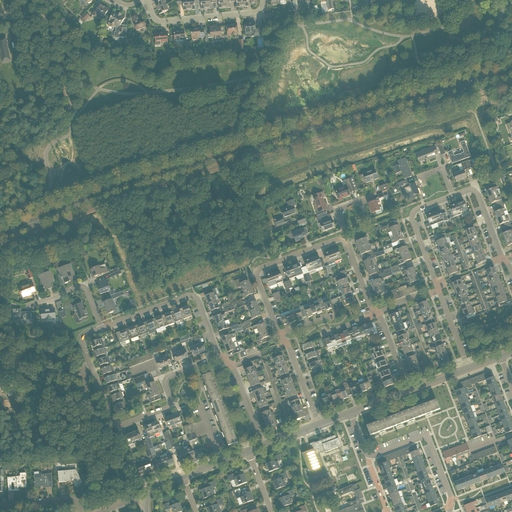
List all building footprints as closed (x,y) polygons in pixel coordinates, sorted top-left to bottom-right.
[(159,0),(160,1),(155,3),(157,9),(166,5),(163,0),(159,0)] [(188,0),(183,0),(182,0),(180,0),(180,5),(183,5),(183,10),(189,10),(188,0)] [(195,4),(198,4),(197,0),(191,0),(188,0),(189,10),(195,10),(195,4)] [(206,0),(197,0),(198,4),(201,4),(201,9),(207,9),(206,0)] [(212,3),(215,3),(215,0),(206,0),(207,9),(213,9),(212,3)] [(224,0),(215,0),(215,3),(218,3),(219,8),(225,8),(224,0)] [(303,0),(304,4),(307,4),(308,12),(314,11),(313,5),(310,5),(310,4),(309,0),(303,0)] [(104,18),(109,9),(100,4),(98,7),(96,6),(92,15),(97,18),(99,15),(104,18)] [(168,11),(166,6),(166,5),(157,9),(159,14),(168,11)] [(85,12),(81,17),(85,21),(90,17),(85,12)] [(121,16),(122,15),(118,13),(117,15),(113,13),(108,23),(108,27),(116,28),(115,32),(114,32),(114,38),(120,38),(120,37),(126,38),(127,31),(124,31),(124,27),(120,25),(125,18),(121,16)] [(138,20),(139,20),(137,15),(131,17),(134,24),(133,24),(136,30),(147,26),(144,19),(139,21),(138,20)] [(259,27),(255,27),(255,22),(250,22),(250,24),(249,24),(244,24),(245,35),(253,34),(253,36),(260,36),(259,27)] [(232,35),(238,34),(237,25),(226,26),(227,36),(232,36),(232,35)] [(217,26),(209,26),(210,31),(210,33),(210,37),(215,37),(215,41),(222,41),(222,40),(221,28),(217,28),(217,27),(217,26)] [(200,28),(198,29),(198,28),(196,28),(196,29),(191,29),(192,40),(199,40),(199,39),(204,38),(203,29),(200,29),(200,28)] [(175,34),(174,34),(174,39),(175,41),(176,41),(176,42),(183,42),(183,40),(185,40),(185,36),(184,31),(175,32),(175,34)] [(155,40),(154,40),(155,45),(155,47),(161,46),(160,45),(160,42),(168,42),(167,37),(167,32),(162,32),(162,33),(155,34),(155,39),(155,40)] [(6,38),(0,39),(0,52),(2,63),(10,61),(7,44),(6,38)] [(452,164),(470,157),(464,141),(460,143),(463,153),(461,154),(461,153),(459,154),(454,156),(452,151),(447,152),(450,158),(451,160),(451,161),(452,164)] [(434,155),(437,154),(435,147),(416,154),(419,162),(426,159),(426,161),(427,160),(426,159),(429,158),(429,159),(435,157),(434,155)] [(409,172),(410,172),(405,158),(397,161),(399,165),(393,167),(395,174),(401,172),(404,180),(399,182),(401,186),(403,186),(408,184),(406,178),(411,177),(409,172)] [(464,171),(471,168),(468,161),(461,164),(463,171),(458,173),(457,172),(453,174),(456,182),(466,178),(464,171)] [(375,169),(362,174),(364,179),(365,183),(376,179),(378,178),(376,173),(375,169)] [(344,186),(335,190),(336,193),(338,198),(342,197),(342,198),(343,198),(350,195),(349,192),(350,192),(351,192),(354,191),(358,190),(353,177),(350,178),(344,180),(343,183),(344,186)] [(387,183),(379,186),(382,193),(390,190),(387,183)] [(488,186),(489,186),(490,190),(487,191),(488,194),(487,194),(488,197),(489,197),(500,193),(499,189),(498,190),(495,183),(488,186)] [(415,184),(409,186),(408,184),(403,186),(404,188),(401,189),(405,201),(417,196),(417,195),(419,194),(415,184)] [(389,200),(393,198),(390,190),(382,193),(384,197),(388,195),(389,200)] [(322,198),(325,197),(323,193),(313,196),(316,205),(315,206),(316,209),(317,211),(320,210),(320,211),(325,209),(323,203),(324,203),(322,198)] [(500,193),(489,197),(488,197),(490,200),(491,204),(495,202),(496,207),(503,204),(500,197),(498,198),(497,195),(500,193)] [(380,202),(379,199),(378,198),(373,200),(373,202),(368,204),(372,213),(376,212),(377,215),(381,213),(382,213),(382,212),(383,211),(383,210),(383,209),(382,207),(379,208),(377,203),(380,202)] [(292,205),(295,204),(293,200),(287,203),(289,207),(281,210),(284,217),(275,220),(275,219),(274,220),(277,227),(291,221),(289,217),(296,214),(292,205)] [(461,214),(468,212),(464,202),(457,204),(461,214)] [(452,218),(461,214),(457,204),(450,207),(451,210),(448,211),(450,218),(449,219),(452,226),(455,225),(452,218)] [(506,211),(503,204),(496,207),(498,211),(495,212),(496,215),(495,216),(497,219),(505,216),(504,212),(506,211)] [(445,213),(442,215),(440,210),(434,213),(437,223),(444,221),(444,222),(446,221),(449,227),(452,226),(449,219),(448,219),(445,213)] [(430,226),(437,223),(434,213),(426,216),(430,226)] [(298,225),(306,222),(304,216),(296,219),(298,225)] [(331,217),(324,220),(322,216),(316,218),(319,224),(320,224),(323,232),(335,227),(331,217)] [(503,224),(504,228),(511,225),(508,218),(506,219),(505,216),(497,219),(498,222),(499,225),(503,224)] [(388,225),(381,228),(382,231),(386,230),(388,233),(389,237),(390,236),(393,235),(401,232),(398,225),(393,227),(389,229),(388,225)] [(466,228),(462,229),(463,232),(464,231),(467,237),(476,234),(473,225),(466,228)] [(511,232),(511,227),(511,225),(504,228),(506,232),(503,234),(504,237),(503,237),(504,240),(511,236),(511,234),(511,233),(511,232)] [(306,227),(303,228),(303,227),(291,232),(290,232),(289,233),(289,234),(288,235),(289,235),(289,236),(289,237),(290,237),(290,238),(291,238),(292,238),(293,238),(294,237),(295,241),(300,239),(300,240),(303,239),(302,237),(306,236),(305,235),(308,234),(306,227)] [(392,244),(403,239),(401,232),(393,235),(394,239),(390,240),(392,244)] [(469,243),(478,239),(476,234),(467,237),(469,243)] [(366,238),(367,238),(366,235),(359,237),(360,240),(356,242),(359,248),(369,244),(366,238)] [(445,239),(447,238),(446,235),(442,237),(437,239),(438,241),(436,242),(435,243),(436,245),(437,246),(438,246),(438,248),(449,244),(449,243),(447,244),(445,239)] [(471,248),(480,245),(478,239),(469,243),(471,248)] [(371,248),(370,248),(369,244),(359,248),(361,255),(365,253),(366,257),(370,256),(375,254),(374,252),(373,252),(371,248)] [(439,254),(449,250),(451,249),(449,244),(438,248),(439,249),(439,250),(438,250),(439,253),(439,254)] [(473,254),(482,250),(480,245),(471,248),(473,254)] [(400,256),(408,253),(406,247),(400,249),(400,248),(395,250),(397,253),(399,252),(400,256)] [(335,262),(341,259),(338,249),(331,252),(335,262)] [(443,259),(451,255),(449,250),(439,254),(441,257),(442,257),(443,259)] [(475,259),(484,256),(482,250),(473,254),(475,259)] [(374,258),(385,254),(383,251),(375,254),(370,256),(371,259),(364,262),(366,269),(377,265),(374,258)] [(328,265),(335,262),(331,252),(324,254),(328,265)] [(405,261),(411,259),(408,253),(400,256),(402,260),(399,261),(400,264),(406,262),(405,261)] [(443,265),(454,261),(451,255),(443,259),(443,260),(442,261),(443,265)] [(477,264),(475,265),(476,268),(486,265),(484,262),(486,261),(484,256),(475,259),(477,264)] [(315,269),(322,267),(318,257),(311,259),(315,269)] [(308,272),(315,269),(311,259),(305,262),(308,272)] [(447,270),(456,266),(454,261),(443,265),(444,268),(445,268),(446,268),(447,270)] [(75,279),(72,270),(70,264),(58,269),(62,279),(64,283),(75,279)] [(302,274),(300,269),(299,264),(292,266),(296,276),(302,274)] [(379,272),(377,265),(366,269),(369,276),(379,272)] [(106,268),(101,270),(99,266),(91,270),(94,277),(108,272),(106,268)] [(289,279),(296,276),(292,266),(285,269),(289,279)] [(460,271),(458,272),(456,266),(447,270),(449,275),(453,274),(454,277),(461,274),(460,271)] [(407,277),(416,274),(414,267),(402,272),(403,275),(406,274),(407,277)] [(495,268),(490,269),(488,267),(482,269),(483,272),(486,271),(487,276),(488,277),(497,273),(495,268)] [(28,279),(33,277),(30,269),(25,271),(28,279)] [(55,282),(53,277),(51,270),(38,275),(44,289),(45,290),(52,288),(50,283),(54,281),(55,282)] [(276,284),(283,281),(279,271),(272,274),(276,284)] [(490,282),(499,279),(497,273),(488,277),(490,282)] [(269,287),(276,284),(272,274),(266,276),(269,287)] [(346,278),(345,279),(343,274),(339,276),(339,275),(335,277),(339,286),(348,283),(346,278)] [(407,281),(405,282),(407,286),(413,284),(412,282),(414,282),(419,280),(416,274),(407,277),(405,278),(407,281)] [(461,280),(463,280),(462,277),(455,279),(456,282),(452,284),(454,289),(463,286),(461,280)] [(381,283),(384,282),(383,278),(370,283),(373,290),(382,287),(381,283)] [(100,294),(110,291),(106,279),(98,282),(99,285),(100,285),(100,287),(98,288),(100,294)] [(248,281),(242,283),(241,279),(234,281),(237,288),(241,287),(242,290),(251,287),(248,281)] [(492,288),(501,284),(499,279),(490,282),(492,288)] [(36,292),(34,287),(32,282),(18,288),(20,293),(21,293),(23,299),(28,297),(28,295),(36,292)] [(347,284),(348,283),(339,286),(342,296),(352,292),(350,288),(348,288),(347,284)] [(492,288),(489,289),(491,294),(494,293),(504,289),(503,286),(502,286),(501,284),(492,288)] [(456,295),(465,292),(463,286),(454,289),(456,295)] [(242,297),(253,293),(251,287),(242,290),(244,294),(241,294),(242,297)] [(387,289),(384,290),(382,287),(373,290),(375,297),(388,292),(387,289)] [(208,295),(206,296),(209,304),(218,300),(218,299),(219,299),(217,294),(216,294),(216,293),(214,289),(206,292),(208,295)] [(505,293),(504,289),(494,293),(496,299),(505,295),(504,293),(505,293)] [(115,294),(113,295),(114,299),(125,295),(123,291),(115,294)] [(275,300),(281,298),(279,292),(272,294),(275,300)] [(342,296),(340,297),(343,307),(346,306),(355,302),(353,297),(352,298),(350,293),(352,293),(352,292),(342,296)] [(458,300),(467,297),(465,292),(456,295),(458,300)] [(503,303),(507,301),(505,295),(496,299),(497,301),(494,302),(496,308),(504,305),(503,303)] [(460,306),(469,303),(467,297),(458,300),(460,306)] [(330,301),(329,302),(328,299),(323,301),(323,300),(318,302),(322,311),(326,309),(326,311),(332,309),(331,309),(333,308),(330,301)] [(118,305),(114,307),(111,300),(103,303),(105,303),(106,306),(105,306),(108,314),(112,312),(112,313),(113,313),(114,314),(120,312),(118,305)] [(217,304),(219,303),(218,300),(209,304),(211,311),(219,308),(217,304)] [(317,300),(308,303),(309,306),(313,316),(312,314),(317,313),(317,314),(322,312),(322,311),(318,302),(317,300)] [(55,303),(59,312),(65,309),(60,301),(55,303)] [(249,312),(259,308),(256,301),(246,305),(249,312)] [(427,302),(423,303),(422,301),(415,303),(416,306),(418,306),(420,310),(429,307),(427,302)] [(82,303),(73,307),(75,314),(77,313),(80,319),(85,317),(88,316),(85,309),(84,309),(82,303)] [(463,311),(471,308),(469,303),(460,306),(463,311)] [(183,320),(192,316),(188,306),(182,308),(183,309),(180,311),(179,309),(183,320)] [(308,318),(313,316),(309,306),(308,306),(309,307),(304,308),(299,309),(303,320),(303,319),(303,318),(307,316),(308,318)] [(422,316),(431,313),(429,307),(420,310),(422,316)] [(251,319),(261,316),(259,308),(249,312),(251,319)] [(474,310),(472,311),(471,308),(463,311),(465,317),(466,317),(467,319),(475,316),(474,313),(475,313),(474,310)] [(24,312),(21,312),(21,309),(13,310),(13,321),(21,321),(21,325),(34,324),(34,312),(30,312),(30,314),(24,314),(24,312)] [(56,319),(55,314),(54,309),(54,310),(46,311),(46,310),(41,310),(41,313),(42,321),(52,320),(52,323),(56,323),(56,319)] [(174,323),(183,320),(179,309),(173,311),(174,313),(171,314),(170,313),(174,323)] [(298,321),(303,320),(299,309),(299,310),(295,312),(295,311),(290,313),(294,323),(294,321),(298,320),(298,321)] [(399,312),(400,312),(399,309),(393,312),(394,314),(390,316),(392,321),(401,318),(399,312)] [(61,319),(67,316),(64,310),(59,312),(61,319)] [(165,326),(174,323),(170,313),(164,315),(165,316),(162,317),(161,316),(165,326)] [(289,325),(294,323),(290,313),(290,314),(286,315),(285,315),(281,317),(284,325),(288,323),(289,325)] [(433,318),(431,313),(422,316),(424,322),(425,324),(431,322),(430,320),(433,318)] [(223,318),(225,317),(224,314),(222,314),(214,317),(216,324),(224,321),(223,318)] [(156,330),(165,326),(161,316),(156,318),(156,320),(153,321),(152,319),(152,320),(156,330)] [(394,327),(403,323),(401,318),(392,321),(394,327)] [(143,323),(147,333),(148,332),(149,335),(157,332),(156,330),(152,320),(147,322),(147,323),(144,324),(143,323)] [(228,324),(226,325),(224,321),(216,324),(219,331),(229,328),(228,324)] [(426,327),(428,333),(437,329),(435,323),(432,325),(431,322),(425,324),(426,327)] [(138,336),(147,333),(143,323),(138,325),(138,326),(135,328),(134,326),(138,336)] [(255,334),(258,333),(267,330),(264,323),(258,325),(252,327),(255,334)] [(373,333),(375,332),(372,323),(367,325),(366,324),(362,325),(366,338),(374,335),(373,333)] [(396,332),(405,329),(403,323),(394,327),(396,332)] [(366,338),(362,325),(361,325),(362,327),(358,329),(357,327),(352,329),(356,338),(360,336),(361,337),(365,336),(366,338)] [(129,340),(138,336),(134,326),(129,328),(129,330),(126,331),(125,330),(129,340)] [(415,337),(418,336),(415,328),(409,330),(410,333),(413,332),(415,337)] [(348,331),(343,332),(346,342),(350,340),(351,340),(351,341),(356,339),(356,338),(352,329),(353,331),(348,332),(348,331)] [(430,338),(439,334),(437,329),(428,333),(430,338)] [(120,343),(129,340),(125,330),(120,332),(120,333),(117,334),(116,333),(120,342),(119,342),(120,343)] [(263,339),(269,336),(267,330),(258,333),(260,336),(257,338),(259,345),(265,343),(263,339)] [(347,345),(346,342),(343,332),(343,334),(339,336),(338,334),(334,336),(338,348),(347,345)] [(231,339),(235,337),(234,334),(230,335),(222,338),(224,346),(232,343),(231,339)] [(400,343),(409,339),(407,334),(398,337),(400,343)] [(441,340),(439,334),(430,338),(432,344),(434,344),(435,345),(434,343),(441,340)] [(333,350),(338,348),(334,336),(333,336),(334,338),(330,339),(329,338),(324,340),(327,349),(332,347),(333,350)] [(94,351),(105,347),(102,338),(91,342),(94,351)] [(402,348),(411,345),(409,339),(400,343),(399,344),(400,346),(401,347),(402,348)] [(429,345),(426,346),(424,340),(421,341),(424,349),(430,347),(429,345)] [(235,354),(237,353),(239,352),(241,352),(237,341),(232,343),(224,346),(227,352),(233,350),(235,354)] [(313,347),(311,342),(302,346),(304,351),(305,350),(307,354),(315,351),(314,347),(313,347)] [(202,344),(199,345),(198,343),(195,344),(200,355),(206,353),(202,344)] [(194,357),(200,355),(195,344),(193,345),(194,346),(190,348),(194,357)] [(404,354),(414,351),(411,345),(402,348),(404,354)] [(430,347),(424,349),(425,352),(428,351),(431,350),(435,352),(436,354),(445,351),(443,345),(441,346),(436,348),(435,345),(435,346),(430,347)] [(105,347),(94,351),(97,357),(98,357),(99,360),(108,356),(105,347)] [(382,351),(380,351),(378,347),(370,350),(374,359),(383,356),(382,351)] [(184,348),(178,350),(179,352),(182,360),(186,358),(186,360),(189,359),(187,354),(185,350),(184,348)] [(176,353),(173,354),(175,359),(177,364),(179,363),(178,361),(182,360),(179,352),(178,350),(175,351),(176,353)] [(423,359),(426,358),(423,350),(417,352),(418,355),(421,354),(423,359)] [(315,352),(315,351),(307,354),(307,355),(305,355),(307,360),(309,360),(310,364),(319,361),(317,357),(315,352)] [(438,360),(447,356),(445,351),(436,354),(438,360)] [(282,356),(280,357),(279,354),(270,357),(271,359),(273,360),(274,359),(276,365),(284,362),(282,356)] [(99,360),(98,360),(100,366),(101,366),(103,369),(112,366),(108,356),(99,360)] [(172,366),(170,361),(168,356),(162,358),(165,366),(169,365),(169,366),(172,366)] [(382,356),(384,356),(383,356),(374,359),(377,368),(387,365),(385,360),(384,361),(382,356)] [(408,365),(417,361),(415,356),(406,359),(408,365)] [(445,364),(450,362),(447,356),(438,360),(440,366),(439,366),(440,368),(446,366),(445,364)] [(161,367),(165,366),(162,358),(156,360),(160,370),(162,369),(161,367)] [(318,361),(319,361),(310,364),(309,365),(311,370),(312,369),(314,374),(322,371),(318,361)] [(410,370),(419,367),(417,361),(408,365),(410,370)] [(278,371),(286,367),(284,362),(276,365),(278,371)] [(247,376),(256,373),(258,372),(257,369),(255,370),(252,364),(249,365),(249,363),(248,363),(250,368),(245,370),(247,376)] [(386,366),(387,365),(377,368),(381,378),(390,374),(389,370),(387,370),(386,366)] [(106,378),(115,374),(112,366),(103,369),(101,369),(103,375),(105,375),(106,378)] [(280,376),(289,373),(286,367),(278,371),(280,376)] [(419,367),(410,370),(412,376),(417,374),(417,377),(424,375),(423,372),(421,372),(421,370),(419,367)] [(209,394),(218,390),(212,373),(202,376),(206,386),(205,386),(204,386),(206,391),(206,390),(207,390),(209,394)] [(249,381),(258,378),(256,373),(247,376),(249,381)] [(276,377),(273,378),(271,373),(268,374),(271,382),(277,380),(276,377)] [(109,387),(118,384),(115,374),(106,378),(105,378),(107,384),(108,384),(109,387)] [(389,375),(391,375),(390,374),(381,378),(383,383),(385,388),(394,384),(392,379),(391,379),(389,375)] [(488,386),(496,383),(494,377),(492,378),(489,379),(487,380),(486,380),(488,386)] [(251,387),(260,384),(258,378),(249,381),(251,387)] [(284,387),(293,384),(290,378),(282,381),(284,387)] [(362,378),(357,380),(358,382),(362,393),(367,391),(366,389),(371,387),(368,379),(363,381),(362,378)] [(148,380),(150,380),(149,379),(147,380),(144,381),(142,382),(145,389),(147,388),(148,392),(157,389),(154,382),(150,384),(148,380)] [(348,383),(346,384),(346,382),(343,383),(344,388),(345,388),(340,390),(340,389),(340,390),(343,400),(348,398),(348,396),(352,395),(353,396),(348,383)] [(362,393),(358,382),(353,384),(354,385),(350,386),(349,386),(348,383),(353,396),(358,394),(357,393),(361,391),(362,393)] [(490,392),(498,389),(496,383),(488,386),(490,392)] [(118,384),(108,387),(111,396),(122,393),(118,384)] [(286,393),(295,389),(293,384),(284,387),(286,393)] [(258,390),(253,392),(255,398),(264,394),(267,393),(266,390),(265,391),(264,388),(258,390)] [(156,396),(159,395),(157,389),(148,392),(150,395),(147,396),(150,403),(157,400),(156,396)] [(288,398),(297,395),(295,389),(286,393),(288,398)] [(458,391),(456,391),(458,397),(465,394),(463,389),(460,390),(458,391)] [(493,398),(501,395),(498,389),(490,392),(493,398)] [(215,411),(225,408),(218,390),(209,394),(212,403),(211,403),(212,408),(213,408),(214,407),(215,411)] [(343,400),(340,390),(335,391),(335,392),(331,394),(331,393),(330,393),(334,403),(339,401),(338,400),(343,398),(343,400)] [(122,393),(111,396),(113,402),(115,402),(116,405),(115,405),(115,406),(125,402),(125,401),(124,400),(122,393)] [(321,394),(321,395),(322,397),(321,397),(324,407),(329,405),(329,403),(333,402),(334,403),(330,393),(325,395),(325,394),(324,393),(321,394)] [(257,403),(266,400),(264,394),(255,398),(257,403)] [(460,403),(468,400),(465,394),(458,397),(460,403)] [(284,399),(281,400),(279,395),(277,396),(280,404),(285,402),(284,399)] [(495,404),(503,401),(501,395),(493,398),(495,404)] [(257,403),(259,409),(268,405),(266,400),(257,403)] [(291,409),(301,406),(299,400),(289,403),(291,409)] [(431,413),(440,409),(436,400),(419,406),(422,416),(426,414),(427,415),(426,415),(427,416),(431,414),(431,413)] [(462,409),(470,406),(468,400),(460,403),(462,409)] [(497,410),(505,407),(503,401),(495,404),(497,410)] [(118,415),(128,411),(125,402),(115,406),(117,411),(118,410),(120,414),(118,414),(118,415)] [(279,414),(281,413),(278,405),(272,407),(273,409),(276,408),(279,414)] [(294,415),(303,411),(301,406),(291,409),(294,415)] [(413,419),(422,416),(419,406),(401,413),(405,423),(409,421),(409,422),(409,423),(414,421),(414,420),(413,419)] [(465,415),(472,412),(470,406),(462,409),(465,415)] [(499,416),(507,413),(505,407),(497,410),(499,416)] [(222,429),(231,425),(225,408),(215,411),(217,415),(216,415),(215,415),(217,420),(218,419),(222,429)] [(273,413),(271,413),(270,411),(261,414),(263,420),(272,416),(274,415),(273,413)] [(301,418),(305,417),(303,411),(294,415),(296,420),(295,420),(296,423),(302,421),(301,418)] [(467,421),(474,418),(472,412),(465,415),(467,421)] [(178,414),(178,413),(174,414),(174,415),(172,416),(176,427),(178,426),(177,424),(182,422),(178,414)] [(401,424),(405,423),(401,413),(384,420),(387,429),(397,426),(397,427),(402,425),(401,424)] [(501,421),(509,418),(507,413),(499,416),(501,421)] [(173,429),(176,427),(172,416),(164,419),(168,428),(172,426),(173,429)] [(276,421),(274,422),(272,416),(263,420),(265,425),(276,421)] [(469,427),(477,424),(474,418),(467,421),(469,427)] [(504,427),(511,424),(509,418),(501,421),(504,427)] [(384,430),(387,429),(384,420),(366,426),(370,436),(380,432),(380,433),(380,434),(385,432),(384,431),(384,430)] [(275,425),(277,424),(276,421),(265,425),(268,431),(272,429),(272,431),(277,430),(275,425)] [(158,422),(151,424),(154,432),(155,435),(158,434),(163,432),(162,432),(161,427),(160,427),(158,422)] [(148,425),(145,426),(147,432),(146,432),(148,436),(148,437),(148,438),(149,438),(155,435),(154,432),(151,424),(150,423),(147,424),(148,425)] [(471,433),(479,430),(477,424),(469,427),(471,433)] [(228,446),(238,443),(231,425),(222,429),(223,432),(222,433),(223,438),(224,437),(225,437),(228,446)] [(142,440),(140,434),(138,429),(134,431),(134,432),(131,433),(135,443),(135,441),(138,440),(139,442),(142,440)] [(474,439),(481,436),(479,430),(471,433),(474,439)] [(198,438),(195,431),(190,433),(186,435),(189,442),(198,438)] [(128,446),(135,443),(131,433),(124,436),(128,446)] [(338,438),(337,438),(336,435),(315,443),(314,442),(309,444),(312,450),(314,449),(316,455),(319,454),(321,453),(321,454),(323,454),(323,452),(325,452),(325,453),(342,446),(338,438)] [(471,455),(466,444),(466,443),(460,446),(463,455),(467,453),(468,456),(471,455)] [(187,446),(183,448),(184,450),(187,458),(194,456),(190,445),(187,446)] [(153,447),(149,449),(152,456),(152,457),(156,455),(154,451),(159,449),(158,446),(153,447)] [(460,456),(463,455),(460,446),(454,448),(458,460),(461,459),(460,456)] [(183,448),(176,450),(177,453),(179,456),(180,461),(187,458),(184,450),(183,448)] [(456,461),(458,460),(454,448),(448,450),(451,459),(455,458),(456,461)] [(319,454),(316,455),(314,449),(312,450),(302,454),(307,468),(303,469),(309,484),(313,483),(312,481),(323,477),(324,478),(328,477),(319,454)] [(410,454),(407,454),(410,461),(413,459),(420,456),(418,450),(415,452),(413,453),(410,454)] [(448,460),(451,459),(448,450),(442,452),(447,464),(449,463),(448,460)] [(171,455),(170,453),(167,454),(167,456),(164,458),(167,466),(174,463),(171,455)] [(277,462),(281,460),(279,455),(273,457),(274,461),(266,464),(269,472),(280,468),(277,462)] [(415,465),(423,462),(420,456),(413,459),(415,465)] [(164,458),(160,459),(160,457),(156,458),(160,469),(167,466),(164,458)] [(150,464),(147,465),(145,460),(142,461),(147,474),(153,471),(150,464)] [(140,464),(136,465),(138,469),(140,476),(147,474),(142,461),(139,462),(140,464)] [(381,471),(389,468),(387,462),(384,463),(382,464),(379,465),(381,471)] [(417,471),(425,468),(423,462),(415,465),(417,471)] [(499,475),(505,473),(502,465),(496,467),(499,475)] [(493,477),(499,475),(496,467),(490,469),(493,477)] [(383,477),(392,474),(389,468),(381,471),(383,477)] [(419,477),(427,474),(425,468),(417,471),(419,477)] [(487,479),(493,477),(490,469),(484,471),(487,479)] [(75,485),(82,482),(75,470),(58,472),(59,482),(66,482),(66,481),(73,480),(75,485)] [(481,482),(487,479),(484,471),(478,474),(481,482)] [(39,472),(34,472),(34,475),(35,481),(34,481),(34,483),(35,483),(35,485),(43,484),(43,487),(43,488),(53,487),(51,473),(39,475),(39,472)] [(284,479),(288,478),(286,472),(280,475),(281,478),(272,481),(276,490),(286,486),(284,479)] [(26,476),(26,473),(25,473),(20,473),(20,477),(8,478),(9,491),(18,490),(18,487),(26,486),(26,483),(26,482),(25,476),(26,476)] [(244,474),(235,477),(234,474),(228,476),(230,482),(234,480),(236,487),(247,482),(244,474)] [(385,483),(394,480),(392,474),(383,477),(385,483)] [(421,483),(429,480),(427,474),(419,477),(421,483)] [(475,484),(481,482),(478,474),(472,476),(475,484)] [(469,486),(475,484),(472,476),(466,478),(469,486)] [(463,488),(469,486),(466,478),(460,480),(463,488)] [(388,489),(396,486),(394,480),(385,483),(388,489)] [(424,489),(432,486),(429,480),(421,483),(424,489)] [(457,491),(463,488),(460,480),(454,483),(457,491)] [(216,487),(216,486),(214,481),(208,484),(209,487),(201,490),(204,499),(215,495),(212,488),(216,487)] [(360,489),(358,489),(356,484),(352,486),(352,485),(339,490),(341,496),(352,492),(355,493),(357,499),(356,499),(356,500),(356,501),(348,504),(349,507),(338,511),(336,511),(332,511),(364,511),(361,503),(359,504),(358,502),(359,502),(360,500),(359,500),(363,498),(360,489)] [(390,495),(398,492),(396,486),(388,489),(390,495)] [(426,495),(434,492),(432,486),(424,489),(426,495)] [(291,497),(295,495),(292,490),(286,492),(288,496),(279,499),(282,507),(293,503),(291,497)] [(250,492),(242,495),(240,491),(234,494),(236,500),(240,498),(242,504),(254,500),(250,492)] [(392,501),(400,498),(398,492),(390,495),(392,501)] [(428,501),(436,498),(434,492),(426,495),(428,501)] [(503,502),(507,501),(504,493),(498,495),(501,503),(502,506),(504,505),(503,502)] [(502,506),(501,503),(498,495),(492,498),(495,506),(501,503),(502,506)] [(394,507),(402,504),(400,498),(392,501),(394,507)] [(430,507),(438,504),(436,498),(428,501),(430,507)] [(489,508),(495,506),(492,498),(486,500),(489,508)] [(221,511),(219,506),(223,504),(221,499),(214,501),(216,505),(207,508),(208,511),(221,511)] [(474,505),(477,504),(476,501),(464,506),(466,511),(475,508),(474,505)] [(179,503),(171,506),(169,503),(163,505),(165,510),(169,509),(170,511),(180,511),(183,511),(179,503)]
